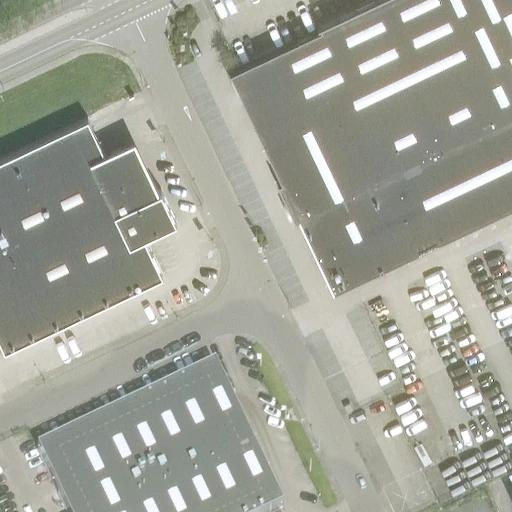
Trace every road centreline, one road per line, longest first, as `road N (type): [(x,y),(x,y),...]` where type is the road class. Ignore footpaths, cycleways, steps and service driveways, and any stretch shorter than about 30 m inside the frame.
road 1 (unclassified): [(264,298),(128,11)]
road 2 (unclassified): [(0,423),(264,298)]
road 3 (unknown): [(511,216),(278,327)]
road 4 (unknown): [(0,368),(175,280),(192,266),(192,240)]
road 5 (unclassified): [(365,511),(264,298)]
road 6 (tertiary): [(0,72),(128,11)]
